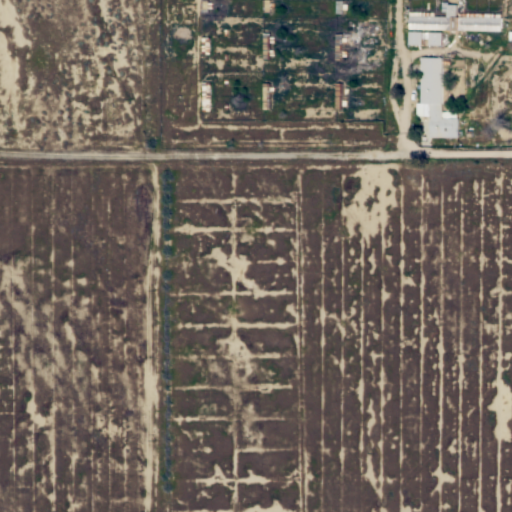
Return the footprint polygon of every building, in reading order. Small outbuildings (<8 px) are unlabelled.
[(408,29),(409,12),(501,14),(501,31),(408,29)] [(408,44),(408,32),(442,32),(442,33),(446,33),(446,45),(408,44)] [(263,33),(270,33),(270,37),(274,37),(274,42),(270,42),(270,50),(273,50),(273,55),(270,55),(270,59),(263,59),(263,33)] [(335,34),(342,34),(342,38),(346,38),(346,43),(342,43),(342,51),(346,51),(346,56),(342,56),(342,60),(335,60),(335,34)] [(209,54),(201,54),(201,37),(209,37),(209,54)] [(442,60),(449,60),(449,65),(442,65),(441,104),(442,104),(442,111),(457,111),(457,112),(462,112),(462,118),(458,118),(458,129),(460,129),(460,133),(458,133),(458,138),(429,137),(430,116),(416,115),(416,103),(421,103),(421,89),(417,89),(417,85),(421,85),(421,57),(442,58),(442,60)] [(210,111),(202,111),(201,83),(209,83),(210,111)] [(262,83),(269,83),(269,87),(273,87),(273,93),(269,93),(270,109),(263,109),(262,83)] [(335,83),(342,83),(342,87),(346,87),(346,92),(342,92),(342,100),(346,100),(346,105),(342,105),(342,109),(335,109),(335,83)]
